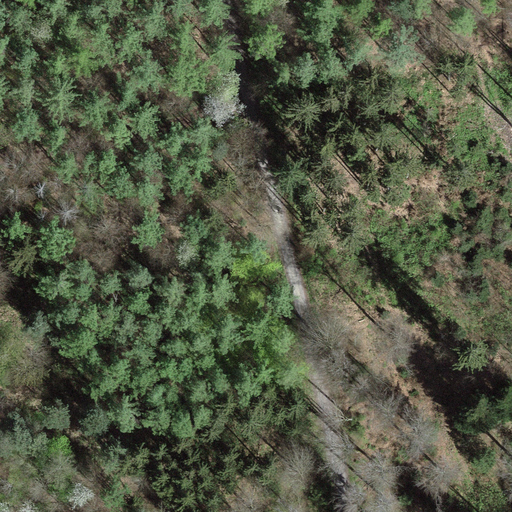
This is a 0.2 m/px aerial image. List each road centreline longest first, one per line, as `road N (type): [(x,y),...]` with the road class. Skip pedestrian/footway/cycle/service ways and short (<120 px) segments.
road 1 (track): [(340,511),(246,107),(234,0)]
road 2 (track): [(0,148),(90,143),(246,107)]
